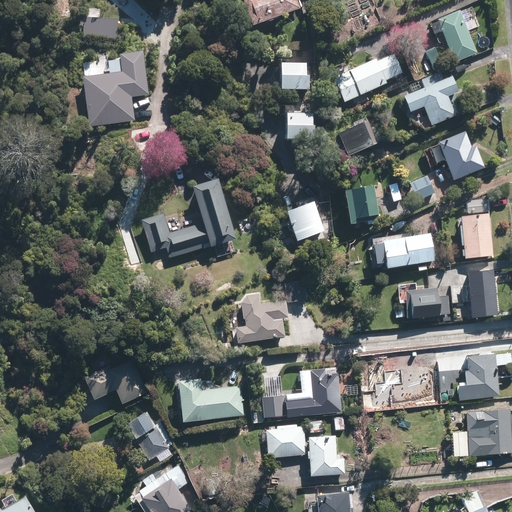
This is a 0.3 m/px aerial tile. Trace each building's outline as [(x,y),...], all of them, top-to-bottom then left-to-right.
[(248,0),(240,3),(249,28),(296,11),(292,0),(248,0)] [(456,12),(436,20),(452,60),(472,51),(456,12)] [(117,22),(83,21),(83,37),(117,38),(117,22)] [(443,66),(434,47),(425,51),(433,71),(443,66)] [(124,76),(87,81),(93,125),(131,120),(128,96),(146,94),(140,55),(122,57),(124,76)] [(373,60),(332,77),(342,100),(383,83),(382,79),(399,72),(392,56),(374,63),(373,60)] [(303,63),(276,63),(275,88),(302,88),(303,63)] [(448,80),(403,99),(409,113),(424,107),(431,123),(451,115),(445,98),(454,94),(448,80)] [(493,110),(486,119),(496,127),(504,118),(493,110)] [(308,114),(281,114),(281,137),(308,137),(308,114)] [(365,126),(343,136),(352,155),(374,145),(365,126)] [(461,132),(436,142),(451,178),(480,166),(471,146),(467,148),(461,132)] [(160,214),(140,220),(153,262),(231,237),(213,178),(187,186),(200,225),(166,235),(160,214)] [(423,178),(410,184),(416,198),(430,192),(423,178)] [(396,183),(388,185),(392,202),(401,199),(396,183)] [(370,186),(341,191),(346,222),(375,218),(370,186)] [(488,200),(467,202),(467,212),(489,211),(488,200)] [(307,202),(283,211),(294,239),(318,229),(307,202)] [(486,215),(459,219),(463,256),(491,253),(486,215)] [(428,234),(381,242),(384,267),(432,259),(428,234)] [(488,271),(466,274),(471,316),(494,314),(488,271)] [(283,281),(286,302),(304,300),(302,278),(283,281)] [(433,288),(404,292),(407,317),(447,312),(445,297),(434,299),(433,288)] [(255,295),(242,297),(238,303),(240,319),(243,318),(244,327),(236,328),(237,341),(281,335),(278,316),(284,315),(282,302),(256,305),(255,295)] [(495,395),(491,355),(465,358),(466,372),(463,372),(464,385),(456,386),(458,399),(495,395)] [(145,392),(132,362),(110,372),(108,368),(84,378),(93,398),(115,389),(121,402),(145,392)] [(312,400),(284,402),(286,417),(337,412),(333,376),(325,376),(325,370),(309,371),(312,400)] [(197,380),(175,382),(179,422),(240,416),(237,387),(198,391),(197,380)] [(279,397),(260,399),(262,416),(281,415),(279,397)] [(504,410),(463,413),(467,453),(508,449),(504,410)] [(345,415),(334,415),(334,429),(345,429),(345,415)] [(381,428),(381,415),(365,416),(365,429),(381,428)] [(146,418),(125,432),(144,460),(165,446),(146,418)] [(321,420),(308,421),(309,432),(322,431),(321,420)] [(299,427),(265,430),(266,455),(301,453),(299,427)] [(329,438),(307,440),(309,475),(341,473),(340,460),(331,461),(329,438)] [(186,480),(177,467),(132,496),(142,511),(187,511),(172,489),(186,480)] [(346,511),(345,494),(314,497),(315,511),(346,511)] [(0,511),(32,511),(24,497),(0,510),(0,511)] [(278,508),(280,511),(295,511),(298,510),(292,500),(278,508)]
